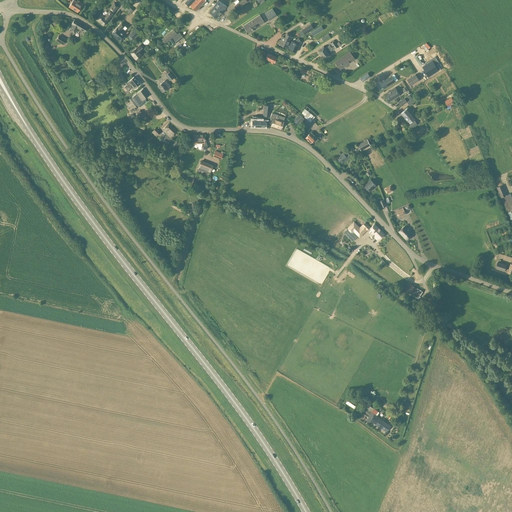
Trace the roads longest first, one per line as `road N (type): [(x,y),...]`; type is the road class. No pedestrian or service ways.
road 1 (unclassified): [(511,292),(414,257),(294,139),(173,123),(84,21),(8,10)]
road 2 (secondary): [(304,511),(220,383),(65,185),(0,79)]
road 3 (unclassified): [(165,0),(394,108)]
